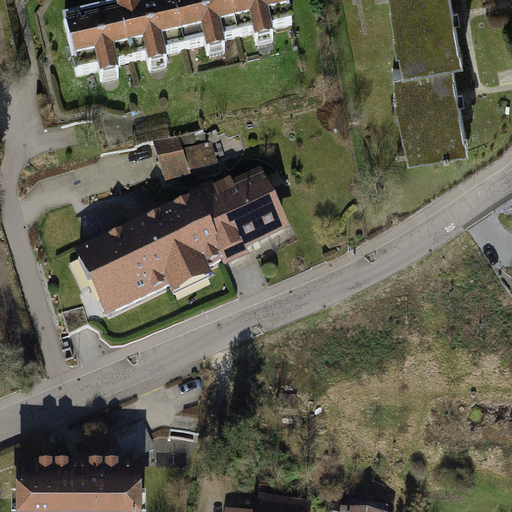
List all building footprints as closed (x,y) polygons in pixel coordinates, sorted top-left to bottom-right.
[(115,0),(119,15),(65,27),(77,79),(98,74),(102,91),(123,86),(119,70),(147,63),(150,78),(170,73),(166,58),(206,48),(210,63),(228,59),(224,44),(254,37),(258,53),(277,48),(274,33),(294,28),(287,0),(178,0),(144,8),(141,0),(115,0)] [(456,0),(392,0),(406,74),(396,76),(411,163),(472,153),(457,66),(468,64),(456,0)] [(180,138),(154,147),(168,189),(192,181),(191,176),(219,167),(211,142),(184,151),(180,138)] [(144,211),(126,220),(132,232),(76,259),(108,325),(170,296),(176,307),(216,288),(211,277),(224,271),(226,275),(251,263),(249,258),(292,237),(263,177),(234,191),(232,187),(218,194),(214,186),(189,198),(191,203),(150,223),(144,211)] [(143,421),(114,434),(122,453),(132,450),(135,458),(155,449),(143,421)] [(140,511),(140,462),(14,463),(14,511),(140,511)] [(258,511),(257,511),(225,507),(224,511),(310,511),(312,503),(260,496),(258,511)]
